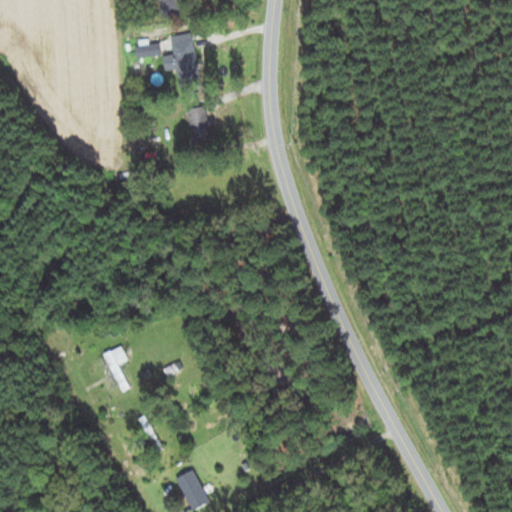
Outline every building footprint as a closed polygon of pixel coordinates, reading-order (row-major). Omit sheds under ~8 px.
[(160,0),(161,16),(188,16),(187,0),(160,0)] [(195,33),(165,37),(169,71),(178,70),(181,88),(201,86),(195,33)] [(211,143),(209,107),(191,108),(193,144),(211,143)] [(119,367),(130,360),(122,346),(102,357),(123,394),(132,389),(119,367)] [(141,419),(146,435),(152,433),(147,417),(141,419)] [(211,503),(197,473),(181,481),(195,511),(211,503)]
